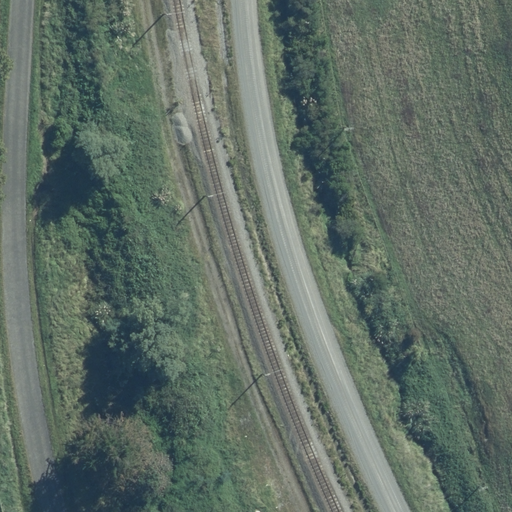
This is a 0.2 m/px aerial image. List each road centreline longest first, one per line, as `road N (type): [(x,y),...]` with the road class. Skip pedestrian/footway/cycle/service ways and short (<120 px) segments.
road 1 (residential): [(400,511),(330,349),(281,203),(248,0)]
road 2 (unclassified): [(25,0),(15,265),(54,511)]
